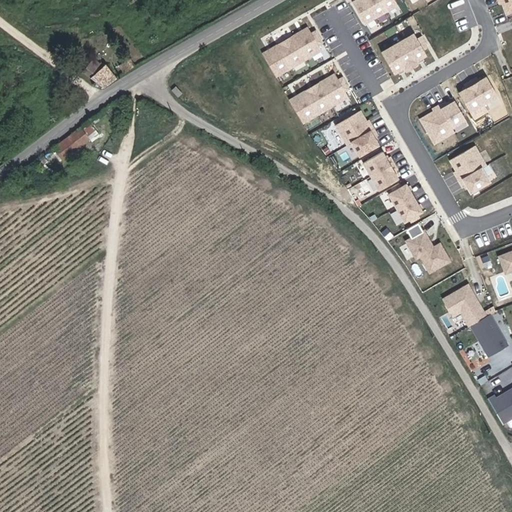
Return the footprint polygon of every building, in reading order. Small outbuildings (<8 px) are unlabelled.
[(376,19),(364,0),(357,0),(352,3),(366,25),(376,19)] [(379,0),(364,0),(376,19),(387,13),(379,0)] [(379,0),(387,13),(398,6),(394,0),(379,0)] [(511,0),(500,0),(500,1),(502,0),(503,0),(509,12),(511,10),(511,0)] [(307,30),(292,39),(305,62),(321,53),(317,46),(315,42),(312,38),(310,34),(307,30)] [(414,33),(403,39),(416,62),(427,55),(424,50),(422,46),(420,42),(417,38),(414,33)] [(292,39),(277,48),(290,71),(305,62),(292,39)] [(403,39),(392,46),(406,68),(416,62),(403,39)] [(392,46),(381,52),(395,75),(406,68),(392,46)] [(261,57),(275,80),(290,71),(277,48),(261,57)] [(93,76),(100,61),(91,57),(84,72),(93,76)] [(138,68),(143,65),(139,60),(134,62),(138,68)] [(127,75),(138,68),(134,62),(124,68),(127,75)] [(416,62),(406,68),(408,72),(418,65),(416,62)] [(76,80),(96,95),(106,88),(118,81),(110,73),(106,78),(99,71),(91,79),(83,72),(76,80)] [(335,77),(320,86),(333,109),(349,99),(345,93),(343,89),(340,85),(338,81),(335,77)] [(480,77),(472,81),(487,105),(502,96),(490,77),(483,82),(480,77)] [(487,105),(472,81),(465,86),(468,91),(461,95),(472,114),(487,105)] [(320,86),(305,95),(318,118),(333,109),(320,86)] [(289,104),(303,127),(318,118),(305,95),(289,104)] [(441,106),(454,129),(470,119),(459,101),(450,105),(448,102),(441,106)] [(454,129),(441,106),(433,111),(435,114),(423,121),(438,145),(457,133),(454,129)] [(348,148),(352,145),(375,131),(370,123),(367,125),(360,114),(336,129),(348,148)] [(380,139),(375,131),(352,145),(361,160),(381,149),(376,141),(380,139)] [(64,149),(49,161),(59,174),(87,151),(79,138),(64,149)] [(462,183),(485,169),(489,167),(478,147),(454,162),(461,173),(458,175),(462,183)] [(374,178),(398,165),(393,157),(388,160),(384,152),(365,163),(374,178)] [(402,172),(398,165),(374,178),(382,193),(401,182),(397,175),(402,172)] [(495,186),(485,169),(462,183),(467,190),(470,188),(475,196),(495,186)] [(405,190),(402,185),(395,189),(398,194),(392,198),(399,211),(419,199),(411,187),(405,190)] [(416,225),(423,220),(420,215),(426,212),(419,199),(399,211),(407,223),(413,220),(416,225)] [(437,249),(422,225),(411,232),(416,241),(411,244),(421,261),(424,259),(434,275),(455,263),(444,245),(437,249)] [(511,255),(503,260),(509,277),(511,275),(511,255)] [(476,329),(491,320),(473,289),(447,304),(458,321),(465,316),(474,330),(476,329)] [(511,349),(511,347),(494,318),(491,320),(476,329),(494,360),(511,349)] [(499,402),(492,406),(506,430),(511,426),(511,397),(501,404),(499,402)]
